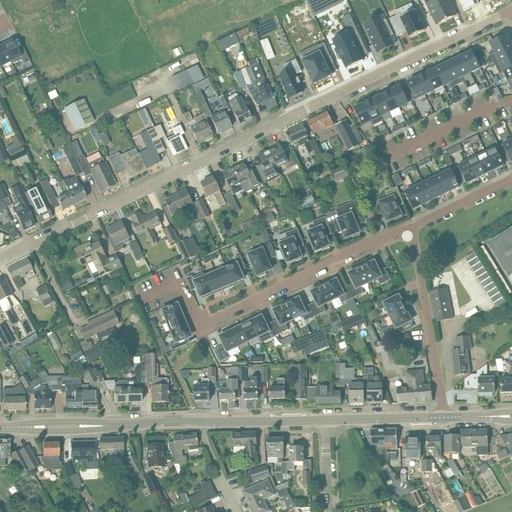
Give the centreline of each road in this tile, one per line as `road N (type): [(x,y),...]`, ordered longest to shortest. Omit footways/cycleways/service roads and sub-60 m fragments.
road 1 (residential): [(0,259),(511,10)]
road 2 (residential): [(407,230),(199,325),(180,280)]
road 3 (tertiary): [(0,427),(202,421)]
road 4 (residential): [(445,417),(407,230)]
road 5 (tertiary): [(202,421),(325,420)]
road 6 (tertiary): [(325,420),(445,417)]
